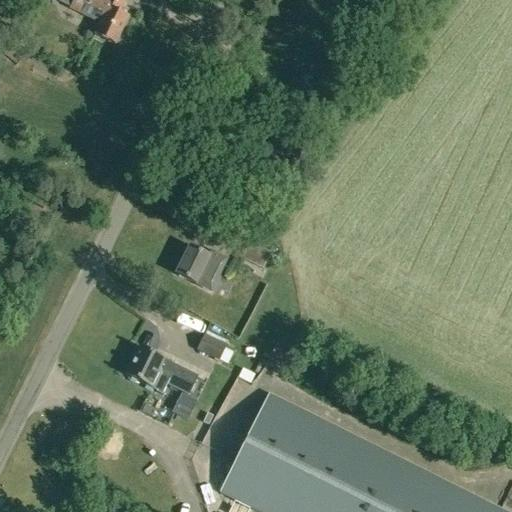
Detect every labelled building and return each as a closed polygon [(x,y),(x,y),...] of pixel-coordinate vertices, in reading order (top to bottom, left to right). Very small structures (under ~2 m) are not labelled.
[(94,34),(114,44),(128,16),(119,12),(125,0),(54,0),(70,8),(99,23),(94,34)] [(256,166),(284,183),(302,151),(293,146),(301,133),(284,123),(276,136),(274,135),(256,166)] [(241,258),(263,269),(271,252),(249,241),(241,258)] [(174,275),(211,292),(222,270),(227,260),(212,252),(210,257),(188,246),(174,275)] [(195,350),(218,361),(226,345),(203,334),(195,350)] [(160,381),(189,395),(198,376),(139,347),(126,375),(156,389),(160,381)] [(250,384),(254,375),(243,370),(238,378),(250,384)] [(507,511),(268,393),(219,493),(256,511),(507,511)] [(181,395),(172,413),(187,421),(196,403),(181,395)]
